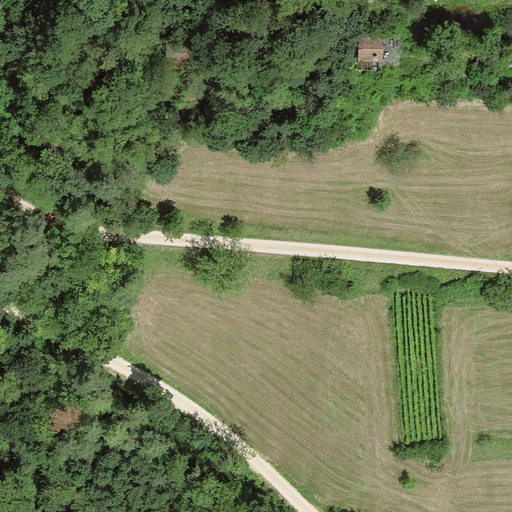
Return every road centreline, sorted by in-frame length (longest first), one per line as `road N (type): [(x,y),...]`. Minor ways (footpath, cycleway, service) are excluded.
road 1 (track): [(511,271),(253,244),(87,237),(54,227),(0,191)]
road 2 (track): [(0,295),(227,433),(307,511)]
